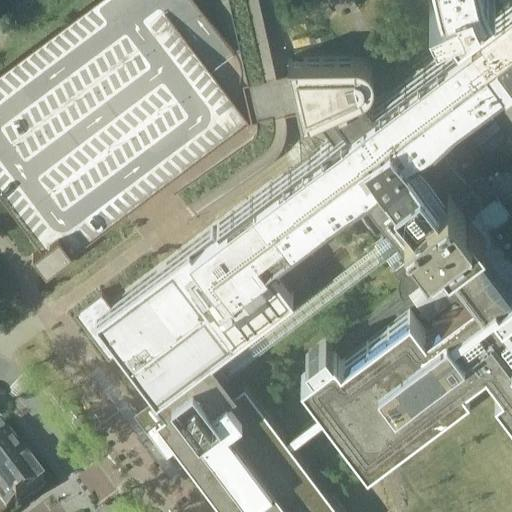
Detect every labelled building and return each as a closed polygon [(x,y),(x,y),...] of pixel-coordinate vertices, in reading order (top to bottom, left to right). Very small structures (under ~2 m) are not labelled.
[(249,120),(211,69),(234,51),(196,0),(93,0),(0,70),(0,193),(40,248),(33,254),(36,258),(44,268),(47,272),(249,120)] [(214,228),(181,252),(176,256),(159,269),(113,304),(110,301),(103,291),(75,312),(109,358),(121,349),(131,363),(140,374),(153,392),(151,394),(145,399),(177,441),(230,511),(344,511),(292,442),(332,412),(365,456),(367,459),(470,382),(467,379),(466,377),(464,375),(486,359),(502,380),(499,382),(494,386),(511,409),(511,211),(511,212),(486,178),(481,171),(480,171),(468,180),(458,167),(458,166),(455,162),(459,159),(450,146),(445,150),(435,137),(457,120),(474,107),(499,89),(505,84),(511,78),(511,1),(476,29),(466,16),(487,0),(443,0),(444,2),(445,5),(447,7),(448,10),(449,12),(453,17),(457,23),(458,22),(468,35),(373,106),(363,93),(364,92),(365,91),(366,91),(367,90),(368,89),(369,88),(370,87),(371,86),(372,85),(372,84),(373,82),(373,81),(374,80),(374,78),(374,77),(374,76),(374,74),(374,73),(374,72),(374,70),(373,69),(373,68),(372,67),(372,65),(371,64),(370,63),(369,62),(368,61),(367,60),(366,60),(365,59),(364,58),(363,58),(361,57),(360,57),(359,56),(357,56),(356,56),(355,56),(288,58),(291,71),(299,108),(302,121),(332,107),(346,127),(273,182),(249,200),(248,201),(217,224),(220,227),(215,230),(214,228)] [(248,104),(246,96),(238,98),(239,106),(248,104)] [(0,457),(13,448),(0,429),(0,457)] [(13,448),(0,457),(0,487),(28,467),(21,458),(23,457),(15,447),(14,448),(13,448)] [(28,467),(0,487),(0,511),(8,511),(14,508),(16,510),(19,508),(18,506),(31,496),(32,497),(42,490),(41,488),(43,487),(28,467)]
